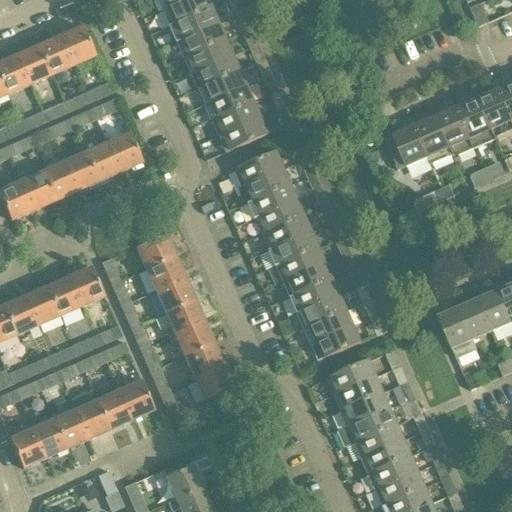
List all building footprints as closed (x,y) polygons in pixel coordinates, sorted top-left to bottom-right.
[(157,0),(164,14),(194,0),(157,0)] [(170,29),(214,9),(210,0),(194,0),(164,14),(170,29)] [(242,10),(237,0),(234,0),(229,3),(234,14),(242,10)] [(482,6),(471,11),(479,30),(490,25),(482,6)] [(214,9),(170,29),(177,44),(221,25),(214,9)] [(247,20),(238,24),(242,34),(251,30),(247,20)] [(221,25),(177,44),(184,60),(228,41),(221,25)] [(82,30),(60,39),(72,67),(94,58),(82,30)] [(256,42),(251,30),(242,34),(247,46),(256,42)] [(60,39),(38,49),(50,77),(72,67),(60,39)] [(191,76),(235,57),(228,41),(184,60),(191,76)] [(38,49),(16,58),(29,86),(50,77),(38,49)] [(261,51),(252,55),(257,66),(265,62),(261,51)] [(235,57),(191,76),(198,92),(242,72),(235,57)] [(16,58),(0,65),(0,79),(7,96),(29,86),(16,58)] [(270,73),(265,62),(257,66),(261,77),(270,73)] [(242,72),(198,92),(205,108),(249,88),(242,72)] [(274,83),(266,87),(270,97),(279,93),(274,83)] [(107,85),(84,95),(89,106),(112,96),(107,85)] [(511,86),(499,92),(511,120),(511,86)] [(249,88),(205,108),(212,123),(256,104),(249,88)] [(511,120),(499,92),(479,101),(495,140),(496,139),(511,132),(511,120)] [(284,105),(279,93),(270,97),(275,108),(284,105)] [(84,95),(62,104),(67,116),(89,106),(84,95)] [(113,101),(91,111),(96,122),(118,113),(113,101)] [(479,101),(458,110),(475,151),(497,141),(496,139),(495,140),(479,101)] [(62,104),(41,114),(46,125),(67,116),(62,104)] [(219,139),(263,120),(256,104),(212,123),(219,139)] [(458,110),(437,120),(454,158),(459,156),(460,158),(475,151),(458,110)] [(91,111),(70,120),(75,132),(96,122),(91,111)] [(41,114),(19,123),(24,135),(46,125),(41,114)] [(288,114),(280,118),(285,130),(294,126),(288,114)] [(70,120),(48,130),(53,141),(75,132),(70,120)] [(263,120),(219,139),(226,155),(242,148),(269,136),(263,120)] [(437,120),(416,129),(429,160),(432,167),(454,158),(437,120)] [(19,123),(0,131),(0,139),(2,144),(24,135),(19,123)] [(396,141),(386,146),(398,173),(408,169),(429,160),(416,129),(394,138),(396,141)] [(48,130),(26,139),(31,151),(53,141),(48,130)] [(129,136),(107,146),(119,175),(141,165),(129,136)] [(26,139),(4,149),(9,160),(31,151),(26,139)] [(302,144),(293,148),(298,159),(307,156),(302,144)] [(107,146),(85,156),(98,184),(119,175),(107,146)] [(0,164),(9,160),(4,149),(0,150),(0,164)] [(265,160),(235,173),(242,190),(285,171),(277,155),(265,160)] [(85,156),(63,165),(76,194),(98,184),(85,156)] [(63,165),(42,175),(54,203),(76,194),(63,165)] [(311,165),(302,169),(307,180),(316,176),(311,165)] [(492,170),(485,173),(490,184),(497,181),(492,170)] [(242,190),(236,192),(243,208),(249,206),(292,186),(285,171),(242,190)] [(482,187),(490,184),(485,173),(477,176),(482,187)] [(26,174),(17,178),(20,184),(32,213),(54,203),(42,175),(29,180),(26,174)] [(321,187),(316,176),(307,180),(312,191),(321,187)] [(20,184),(0,192),(0,199),(10,222),(32,213),(20,184)] [(292,186),(249,206),(256,221),(284,209),(299,202),(292,186)] [(450,188),(443,191),(448,202),(455,199),(450,188)] [(436,194),(413,204),(418,215),(437,207),(440,205),(448,202),(443,191),(436,194)] [(325,197),(316,201),(321,211),(330,208),(325,197)] [(284,209),(256,221),(263,237),(306,218),(299,202),(284,209)] [(335,218),(330,208),(321,211),(326,222),(335,218)] [(306,218),(263,237),(270,252),(312,234),(306,218)] [(339,228),(330,232),(335,242),(344,239),(339,228)] [(312,234),(270,252),(277,268),(319,249),(312,234)] [(136,250),(146,272),(174,259),(165,237),(136,250)] [(348,250),(344,239),(335,242),(340,254),(348,250)] [(319,249),(277,268),(284,284),(297,278),(326,265),(319,249)] [(146,272),(155,294),(184,281),(174,259),(146,272)] [(353,260),(344,263),(349,274),(357,270),(353,260)] [(101,266),(110,288),(121,283),(112,261),(101,266)] [(297,278),(284,284),(290,300),(299,296),(333,281),(326,265),(297,278)] [(91,270),(68,280),(81,308),(103,298),(91,270)] [(362,281),(357,270),(349,274),(354,285),(362,281)] [(68,280),(47,290),(59,318),(81,308),(68,280)] [(155,294),(165,316),(194,303),(184,281),(155,294)] [(299,296),(290,300),(297,316),(340,297),(333,281),(299,296)] [(362,281),(354,285),(358,295),(367,291),(362,281)] [(110,288),(120,309),(131,305),(121,283),(110,288)] [(511,285),(496,293),(510,325),(511,323),(511,285)] [(47,290),(25,299),(38,327),(59,318),(47,290)] [(367,291),(358,295),(363,306),(371,302),(367,291)] [(510,325),(496,293),(476,301),(491,333),(510,325)] [(340,297),(297,316),(304,331),(347,312),(340,297)] [(25,299),(3,309),(16,337),(38,327),(25,299)] [(491,333),(476,301),(457,310),(471,342),(491,333)] [(376,313),(371,302),(363,306),(368,317),(376,313)] [(165,316),(175,337),(203,325),(194,303),(165,316)] [(120,309),(130,331),(141,326),(131,305),(120,309)] [(3,309),(0,310),(0,344),(16,337),(3,309)] [(475,351),(471,342),(457,310),(436,319),(455,360),(475,351)] [(347,312),(304,331),(311,347),(354,328),(347,312)] [(376,313),(368,317),(372,326),(381,322),(376,313)] [(381,322),(372,326),(377,338),(386,334),(381,322)] [(175,337),(184,359),(213,347),(203,325),(175,337)] [(130,331),(139,353),(150,348),(141,326),(130,331)] [(116,328),(94,338),(99,348),(121,339),(116,328)] [(354,328),(311,347),(318,363),(334,356),(361,344),(354,328)] [(94,338),(73,348),(77,358),(99,348),(94,338)] [(123,344),(101,354),(106,365),(128,355),(123,344)] [(184,359),(194,381),(222,368),(213,347),(184,359)] [(73,348),(51,357),(55,368),(77,358),(73,348)] [(139,353),(149,375),(160,370),(150,348),(139,353)] [(394,352),(385,356),(390,368),(399,364),(394,352)] [(101,354),(79,364),(84,374),(106,365),(101,354)] [(51,357),(29,367),(34,377),(55,368),(51,357)] [(334,398),(376,380),(369,363),(327,382),(334,398)] [(501,379),(509,375),(504,363),(496,367),(501,379)] [(79,364),(58,373),(62,384),(84,374),(79,364)] [(29,367),(7,376),(12,387),(34,377),(29,367)] [(204,403),(230,392),(232,391),(222,368),(194,381),(204,403)] [(149,375),(158,397),(169,392),(160,370),(149,375)] [(5,372),(0,373),(0,391),(12,387),(7,376),(7,377),(5,372)] [(58,373),(36,383),(41,393),(62,384),(58,373)] [(403,373),(394,377),(399,388),(408,384),(403,373)] [(472,378),(464,381),(469,393),(477,389),(472,378)] [(376,380),(334,398),(341,414),(383,396),(376,380)] [(36,383),(14,392),(19,403),(41,393),(36,383)] [(140,384),(118,394),(131,422),(153,412),(140,384)] [(413,395),(408,384),(399,388),(404,399),(413,395)] [(0,411),(19,403),(14,392),(0,398),(0,411)] [(158,397),(168,419),(179,414),(169,392),(158,397)] [(118,394),(97,403),(109,432),(131,422),(118,394)] [(348,429),(390,411),(383,396),(341,414),(348,429)] [(97,403),(75,413),(87,441),(109,432),(97,403)] [(417,405),(408,409),(413,419),(422,416),(417,405)] [(390,411),(348,429),(338,433),(345,449),(355,445),(397,427),(390,411)] [(75,413),(53,422),(66,451),(87,441),(75,413)] [(427,427),(422,416),(413,419),(418,431),(427,427)] [(53,422),(32,432),(44,460),(66,451),(53,422)] [(355,445),(362,461),(404,442),(397,427),(355,445)] [(32,432),(10,441),(22,470),(44,460),(32,432)] [(431,436),(422,440),(427,451),(436,447),(431,436)] [(362,461),(369,476),(411,458),(404,442),(362,461)] [(441,458),(436,447),(427,451),(432,462),(441,458)] [(376,493),(418,474),(411,458),(369,476),(376,493)] [(176,503),(202,491),(192,468),(166,480),(176,503)] [(445,468),(436,472),(441,482),(450,479),(445,468)] [(97,478),(101,489),(112,484),(107,473),(97,478)] [(418,474),(376,493),(383,508),(425,490),(418,474)] [(454,490),(450,479),(441,482),(446,494),(454,490)] [(417,511),(432,505),(425,490),(383,508),(384,511),(417,511)] [(175,511),(180,510),(180,511),(211,511),(202,491),(176,503),(169,506),(171,511),(175,511)] [(117,511),(123,509),(117,494),(105,500),(109,511),(117,511)] [(459,499),(450,503),(453,511),(460,511),(464,511),(459,499)]
